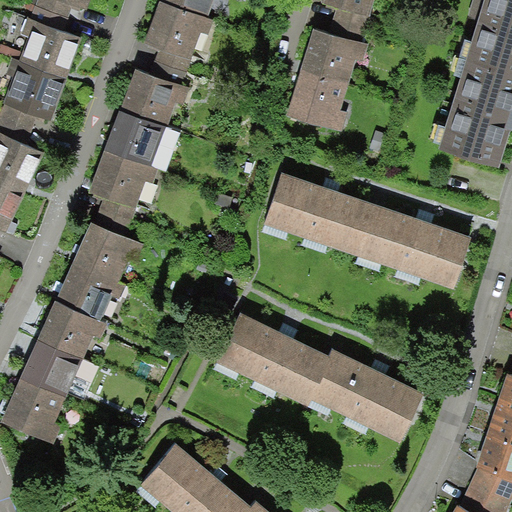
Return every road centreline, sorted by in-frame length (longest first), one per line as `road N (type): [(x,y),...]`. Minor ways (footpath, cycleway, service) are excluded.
road 1 (residential): [(0,340),(47,248),(136,0)]
road 2 (residential): [(409,511),(443,445),(511,214)]
